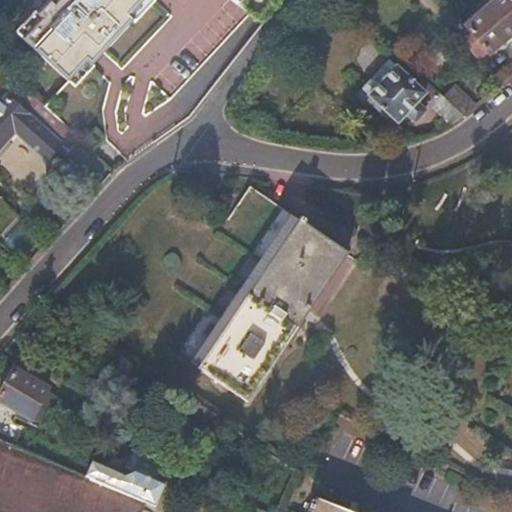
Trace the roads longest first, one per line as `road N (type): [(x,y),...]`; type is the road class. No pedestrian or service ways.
road 1 (residential): [(511,101),(429,154),(381,164),(270,157),(200,135)]
road 2 (residential): [(200,135),(117,193),(0,321)]
road 3 (residential): [(297,0),(200,135)]
